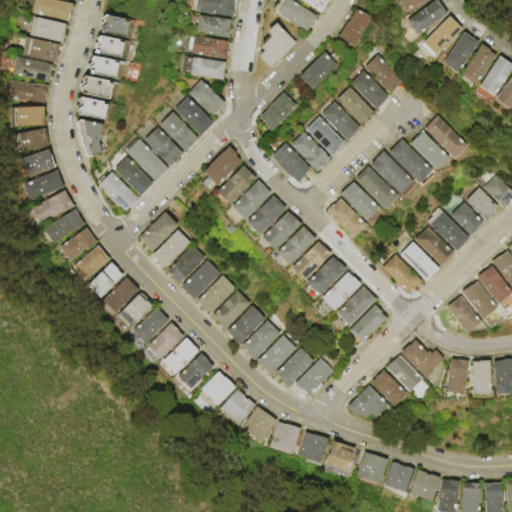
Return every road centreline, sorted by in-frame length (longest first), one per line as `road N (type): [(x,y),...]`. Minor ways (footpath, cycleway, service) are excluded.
road 1 (residential): [(511,464),(435,459),(280,403),(132,262),(87,201),(61,129),(61,95),(89,0)]
road 2 (residential): [(511,344),(459,346),(430,333),(258,161),(239,103),(250,0)]
road 3 (residential): [(113,240),(310,45),(342,0)]
road 4 (residential): [(511,222),(310,417)]
road 5 (residential): [(403,114),(302,208)]
